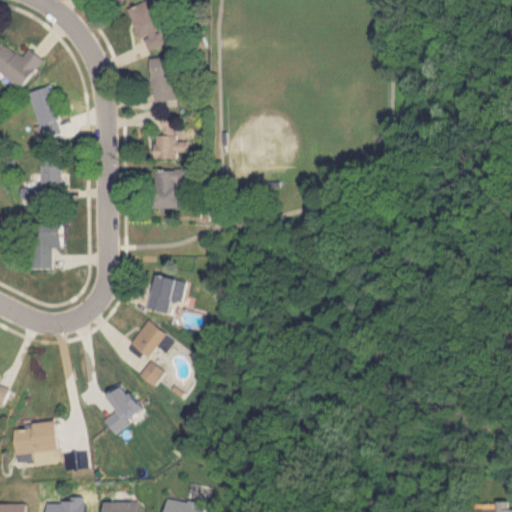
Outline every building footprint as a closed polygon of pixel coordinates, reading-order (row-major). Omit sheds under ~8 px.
[(168,43),(163,29),(173,25),(165,5),(159,7),(156,0),(150,0),(133,7),(149,51),(168,43)] [(0,68),(24,88),(47,60),(33,48),(26,58),(6,42),(0,49),(0,68)] [(176,99),(175,57),(155,57),(155,100),(176,99)] [(44,138),(68,132),(56,85),(32,91),(44,138)] [(159,134),(159,157),(191,157),(191,137),(188,137),(188,115),(166,115),(166,134),(159,134)] [(66,187),(66,159),(45,159),(45,187),(66,187)] [(158,207),(188,207),(188,169),(158,169),(158,207)] [(65,247),(65,224),(35,224),(35,268),(55,268),(55,247),(65,247)] [(190,281),(160,274),(151,309),(171,313),(174,300),(184,303),(190,281)] [(171,335),(154,320),(135,341),(152,356),(171,335)] [(167,370),(156,362),(145,377),(158,386),(161,382),(160,381),(167,370)] [(14,386),(0,381),(0,404),(7,407),(14,386)] [(63,450),(61,421),(18,425),(21,454),(63,450)] [(118,475),(159,468),(155,445),(132,449),(129,433),(111,436),(118,475)] [(165,511),(169,494),(208,502),(206,511),(165,511)] [(103,511),(103,496),(143,496),(142,511),(103,511)] [(511,511),(511,502),(498,502),(498,509),(474,509),(474,511),(511,511)]
